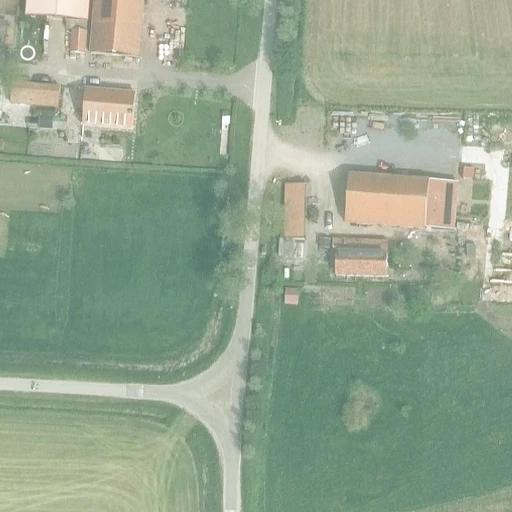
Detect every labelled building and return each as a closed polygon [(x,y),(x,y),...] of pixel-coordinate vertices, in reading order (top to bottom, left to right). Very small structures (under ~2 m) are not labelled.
[(63,0),(63,9),(94,11),(90,53),(139,57),(143,0),(63,0)] [(85,54),(87,27),(82,27),(82,32),(74,32),(73,53),(85,54)] [(60,88),(12,84),(10,104),(58,108),(60,88)] [(136,93),(86,89),(86,90),(80,90),(79,103),(85,103),(83,125),(133,129),(136,93)] [(349,175),(345,223),(454,231),(458,183),(349,175)] [(305,238),(306,183),(285,183),(284,237),(305,238)] [(388,241),(337,240),(334,240),(333,249),(337,249),(337,276),(388,276),(388,241)]
